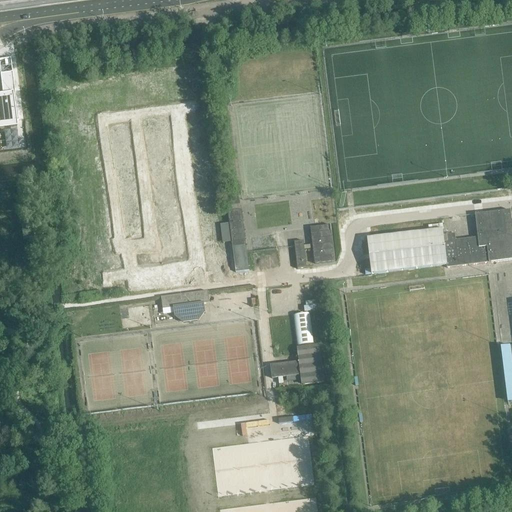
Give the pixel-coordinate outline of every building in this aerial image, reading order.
[(0,72),(3,93),(0,93),(0,129),(0,130),(1,130),(2,130),(3,130),(3,129),(4,129),(4,128),(17,126),(17,121),(18,121),(10,58),(0,59),(0,72)] [(162,78),(59,91),(62,115),(166,102),(162,78)] [(228,212),(235,273),(249,271),(241,211),(228,212)] [(475,215),(478,238),(456,241),(455,235),(444,236),(443,230),(367,239),(371,275),(447,266),(447,269),(511,260),(511,224),(510,211),(475,215)] [(310,228),(315,264),(335,262),(330,226),(310,228)] [(294,242),(297,270),(306,268),(303,241),(294,242)] [(200,305),(209,304),(208,292),(161,298),(163,310),(171,309),(172,316),(182,322),(194,321),(201,312),(200,305)] [(313,344),(309,314),(294,316),(297,346),(313,344)] [(511,345),(502,346),(509,403),(511,402),(511,345)] [(302,375),(303,385),(323,383),(319,347),(298,349),(299,362),(270,366),(272,379),(302,375)]
